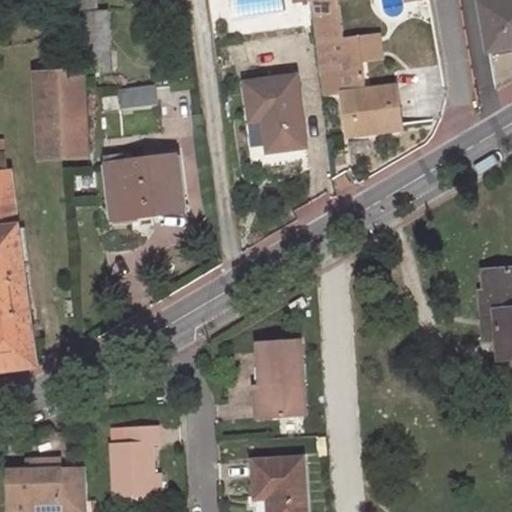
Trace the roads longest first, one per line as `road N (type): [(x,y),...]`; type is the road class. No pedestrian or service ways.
road 1 (unclassified): [(193,319),(475,147)]
road 2 (unclassified): [(0,404),(193,319)]
road 3 (residential): [(204,511),(193,319)]
road 4 (residential): [(475,147),(443,0)]
